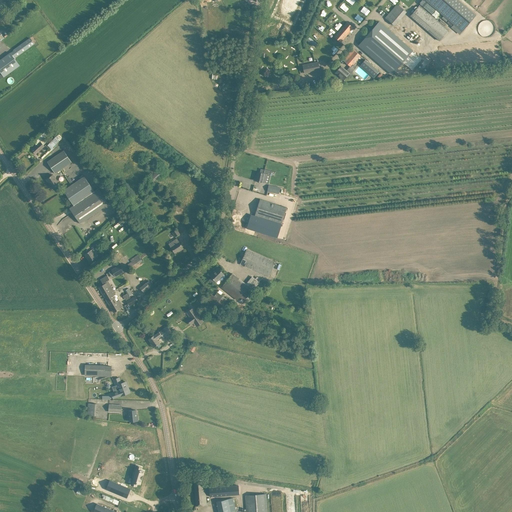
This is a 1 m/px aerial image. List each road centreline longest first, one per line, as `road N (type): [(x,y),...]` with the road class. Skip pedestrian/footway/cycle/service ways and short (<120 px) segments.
road 1 (unclassified): [(117,327),(215,238),(259,0)]
road 2 (unclassified): [(117,327),(0,153)]
road 3 (unclassified): [(176,496),(157,394),(117,327)]
road 4 (track): [(511,324),(493,313),(511,195)]
